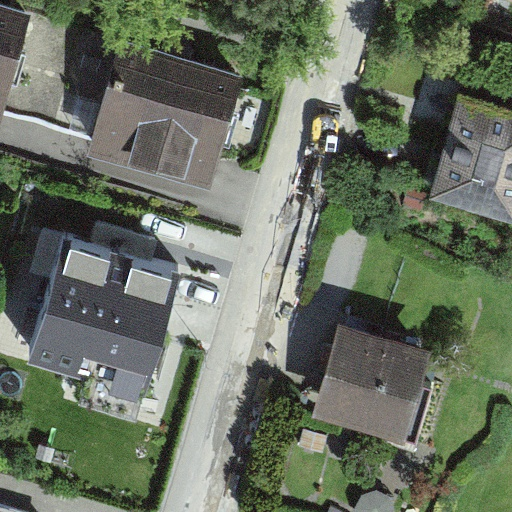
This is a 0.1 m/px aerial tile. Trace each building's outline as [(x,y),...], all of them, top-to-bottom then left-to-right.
[(511,0),(474,0),(474,4),(511,13),(511,0)] [(0,63),(10,30),(0,26),(0,63)] [(187,197),(220,90),(101,52),(67,159),(187,197)] [(511,124),(440,105),(407,205),(496,227),(511,180),(511,124)] [(117,363),(143,276),(48,247),(22,334),(117,363)] [(400,396),(410,360),(316,334),(291,424),(399,454),(414,400),(400,396)]
